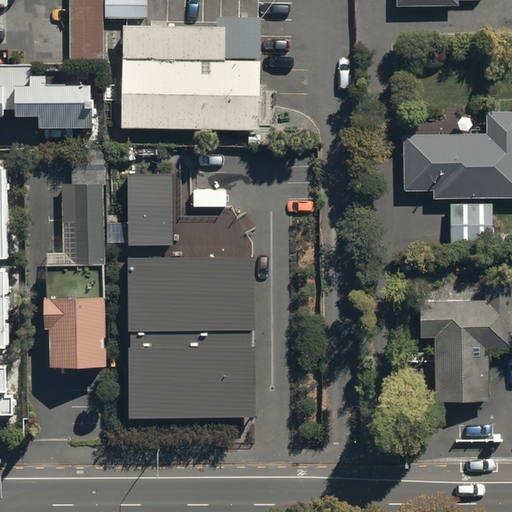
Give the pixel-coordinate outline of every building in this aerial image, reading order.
[(104,62),(103,0),(70,0),(72,63),(104,62)] [(109,0),(110,19),(149,19),(148,0),(109,0)] [(479,12),(422,12),(422,36),(480,36),(480,31),(503,31),(503,9),(479,9),(479,12)] [(123,23),(121,126),(260,128),(261,16),(219,16),(218,25),(123,23)] [(0,114),(6,114),(5,109),(16,109),(16,114),(40,114),(40,126),(93,125),(92,83),(47,84),(47,75),(34,75),(34,64),(0,64),(0,114)] [(433,199),(511,197),(511,111),(486,112),(487,134),(405,135),(405,190),(433,190),(433,199)] [(130,170),(130,241),(175,242),(176,171),(130,170)] [(48,264),(105,263),(104,183),(63,184),(65,252),(47,252),(48,264)] [(492,204),(453,204),(453,243),(492,243),(492,204)] [(133,255),(133,414),(257,414),(257,254),(133,255)] [(7,270),(0,269),(0,412),(15,412),(14,397),(8,397),(7,364),(0,364),(0,346),(9,347),(7,270)] [(435,336),(436,401),(490,400),(489,350),(511,349),(511,279),(485,280),(486,301),(420,302),(421,337),(435,336)] [(104,295),(45,295),(45,326),(50,326),(50,365),(105,364),(104,295)]
